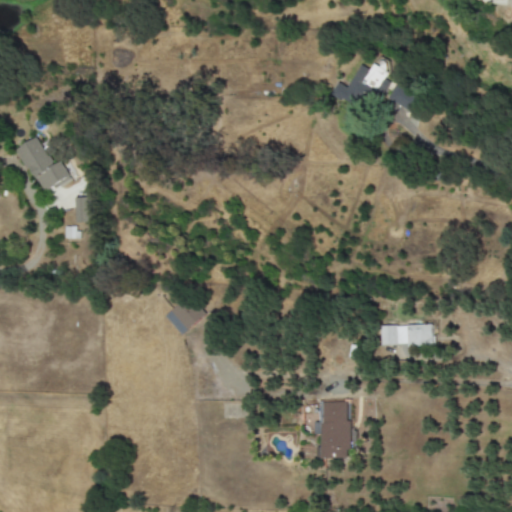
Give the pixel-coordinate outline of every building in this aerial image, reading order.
[(388,99),(411,112),(420,97),(397,84),(388,99)] [(17,148),(41,195),(71,180),(61,161),(52,166),(38,138),(17,148)] [(88,198),(75,198),(76,224),(89,223),(88,198)] [(431,345),(431,326),(380,326),(380,345),(431,345)] [(321,402),(321,458),(350,458),(350,420),(346,420),(346,402),(321,402)]
